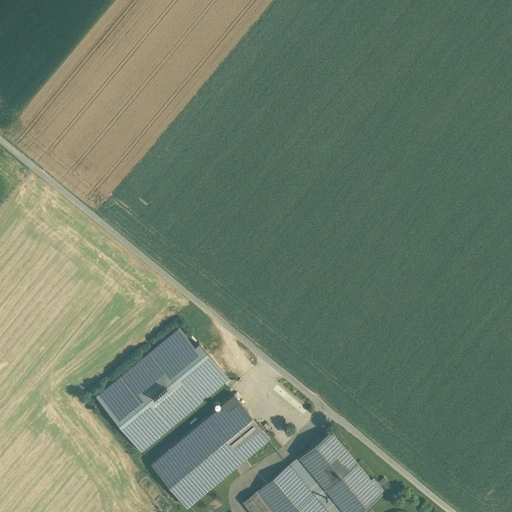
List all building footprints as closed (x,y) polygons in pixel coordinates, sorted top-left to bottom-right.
[(179,326),(96,395),(141,449),(228,377),(207,352),(207,351),(199,342),(195,345),(179,326)] [(234,393),(151,461),(187,505),(270,436),(234,393)] [(356,511),(381,492),(330,430),(299,455),(346,511),(356,511)] [(346,511),(299,455),(289,464),(327,511),(346,511)] [(327,511),(289,464),(243,501),(251,511),(327,511)]
